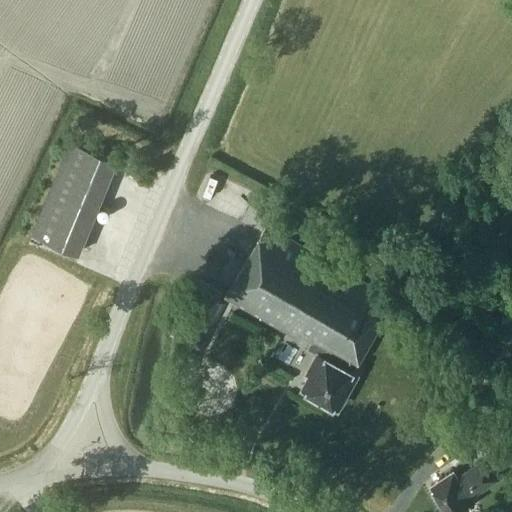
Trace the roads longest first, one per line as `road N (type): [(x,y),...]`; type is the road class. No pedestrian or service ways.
road 1 (tertiary): [(97,378),(250,0)]
road 2 (unclassified): [(293,511),(250,486),(147,469)]
